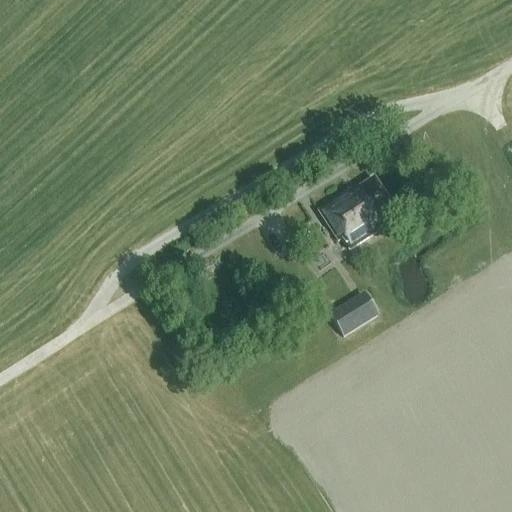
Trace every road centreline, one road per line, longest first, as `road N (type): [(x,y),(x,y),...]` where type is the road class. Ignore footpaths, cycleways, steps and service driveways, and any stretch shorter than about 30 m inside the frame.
road 1 (track): [(84,328),(131,261),(373,118),(447,105)]
road 2 (track): [(0,382),(267,216)]
